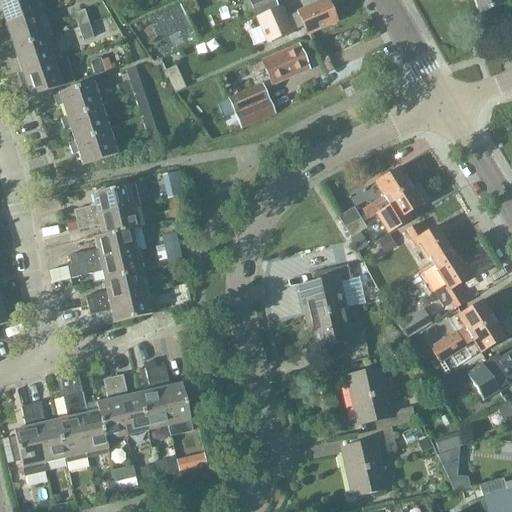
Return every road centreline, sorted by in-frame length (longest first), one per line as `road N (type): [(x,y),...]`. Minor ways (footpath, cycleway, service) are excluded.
road 1 (residential): [(253,511),(272,485),(273,449),(238,305),(245,250),(270,200),(304,172),(445,107)]
road 2 (residential): [(0,381),(33,372),(45,351),(26,233),(0,156)]
road 3 (residential): [(511,216),(445,107)]
road 4 (residential): [(445,107),(383,0)]
